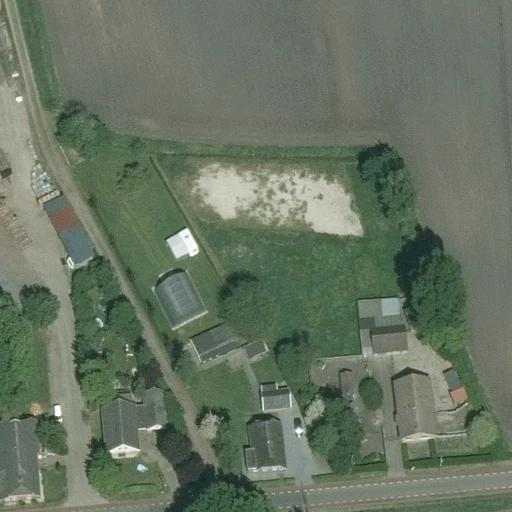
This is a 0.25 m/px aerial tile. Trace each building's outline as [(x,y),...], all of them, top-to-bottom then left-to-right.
[(363,360),(407,356),(405,330),(400,319),(398,302),(357,306),(363,360)] [(202,366),(250,346),(238,321),(191,342),(202,366)] [(402,444),(435,440),(429,384),(395,388),(402,444)] [(263,413),(289,411),(286,394),(279,394),(279,388),(261,390),(262,397),(261,398),(263,413)] [(147,434),(167,432),(164,396),(144,398),(145,409),(102,413),(106,456),(138,453),(136,431),(146,430),(147,434)] [(35,458),(39,458),(36,423),(0,426),(0,503),(38,500),(35,458)] [(247,475),(285,471),(280,429),(250,432),(253,455),(245,456),(247,475)]
